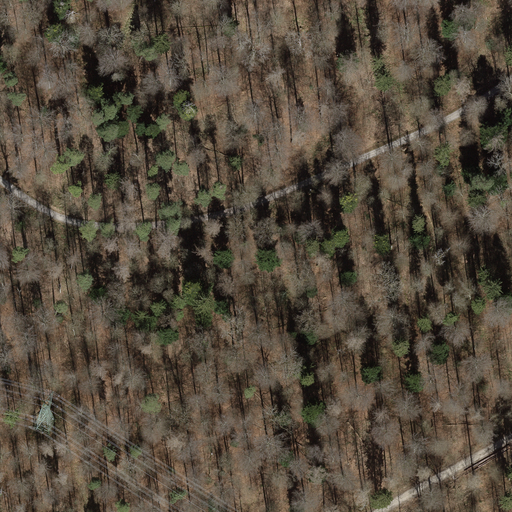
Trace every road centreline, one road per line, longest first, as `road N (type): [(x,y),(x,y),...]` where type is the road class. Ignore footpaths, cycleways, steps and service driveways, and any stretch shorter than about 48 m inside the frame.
road 1 (track): [(511,78),(424,129),(198,219),(79,223),(0,180)]
road 2 (track): [(511,437),(380,511)]
